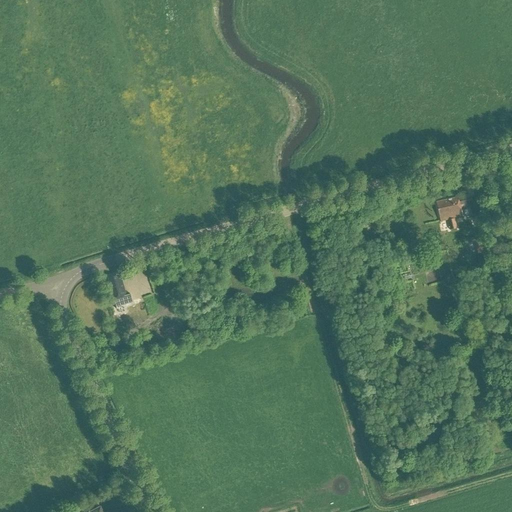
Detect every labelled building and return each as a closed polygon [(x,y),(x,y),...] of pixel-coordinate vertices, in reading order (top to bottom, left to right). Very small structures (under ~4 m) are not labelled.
[(466,201),(459,203),(458,198),(436,203),(440,222),(462,217),(461,208),(467,207),(466,201)] [(480,218),(475,198),(467,200),(471,220),(480,218)] [(454,219),(447,221),(449,230),(456,229),(454,219)] [(190,280),(197,278),(196,271),(189,273),(190,280)] [(113,301),(114,304),(120,303),(119,299),(126,297),(121,280),(119,280),(118,277),(108,279),(109,283),(106,284),(111,301),(113,301)] [(137,299),(131,300),(132,313),(139,312),(137,299)]
